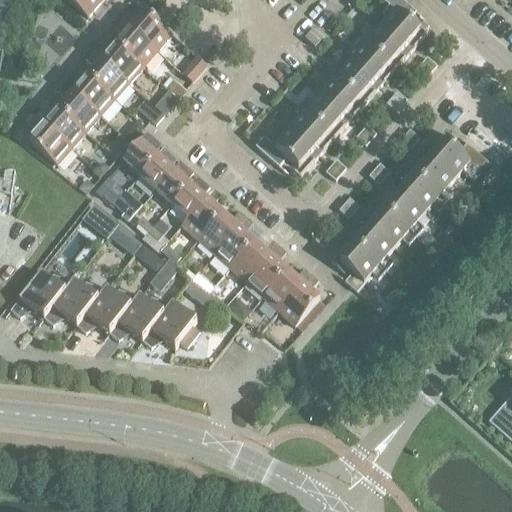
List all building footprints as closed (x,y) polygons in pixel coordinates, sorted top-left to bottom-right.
[(103,4),(98,0),(64,0),(88,21),(103,4)] [(265,140),(256,150),(288,178),(292,174),(300,181),(304,177),(310,182),(431,44),(425,39),(429,34),(421,27),(425,22),(400,0),(387,0),(385,3),(391,8),(384,16),(390,21),(375,39),(369,34),(354,51),(360,56),(345,73),(338,68),(323,85),(330,90),(314,108),(308,102),(293,119),(300,125),(284,143),(277,137),(271,145),(265,140)] [(0,25),(9,26),(10,8),(0,7),(0,25)] [(173,39),(145,15),(137,24),(128,16),(121,23),(158,56),(173,39)] [(158,56),(121,23),(115,30),(124,38),(116,47),(144,72),(158,56)] [(315,30),(305,41),(315,50),(325,38),(315,30)] [(144,72),(116,47),(108,56),(99,48),(93,56),(130,88),(144,72)] [(130,88),(93,56),(86,63),(95,71),(87,80),(116,104),(130,88)] [(193,86),(208,69),(198,61),(183,77),(193,86)] [(426,81),(437,69),(427,61),(417,73),(426,81)] [(116,104),(87,80),(79,89),(71,81),(64,88),(101,121),(116,104)] [(186,94),(174,84),(168,91),(179,101),(186,94)] [(101,121),(64,88),(58,95),(67,103),(59,112),(87,137),(101,121)] [(396,116),(407,104),(397,95),(386,107),(396,116)] [(170,111),(160,103),(155,109),(164,117),(170,111)] [(87,137),(59,112),(51,121),(42,113),(36,120),(73,153),(87,137)] [(163,119),(154,112),(148,118),(158,126),(163,119)] [(73,153),(36,120),(30,127),(39,135),(30,145),(58,170),(73,153)] [(366,150),(376,138),(366,129),(356,141),(366,150)] [(140,137),(134,131),(126,140),(132,146),(140,137)] [(328,258),(333,263),(331,265),(340,273),(336,278),(356,296),(372,277),(378,283),(393,266),(387,260),(402,243),(409,248),(423,231),(417,226),(433,208),(439,214),(453,197),(447,192),(462,174),(474,185),(481,177),(487,182),(495,173),(457,139),(453,143),(444,136),(442,138),(437,133),(328,258)] [(420,141),(410,133),(399,145),(409,153),(420,141)] [(149,136),(124,164),(141,179),(165,151),(149,136)] [(124,155),(120,151),(114,152),(111,156),(118,162),(124,155)] [(165,151),(141,179),(157,193),(181,166),(165,151)] [(335,184),(346,172),(336,164),(326,175),(335,184)] [(181,166),(157,193),(173,208),(198,180),(181,166)] [(389,176),(380,167),(369,179),(379,188),(386,179),(389,176)] [(0,215),(9,217),(15,173),(0,171),(0,215)] [(198,180),(173,208),(188,221),(181,229),(182,230),(214,194),(198,180)] [(215,193),(214,194),(182,230),(198,244),(223,216),(215,208),(223,199),(215,193)] [(102,200),(113,210),(118,204),(107,194),(102,200)] [(350,201),(339,213),(349,222),(359,210),(350,201)] [(128,213),(118,204),(113,210),(123,219),(128,213)] [(223,216),(198,244),(214,258),(247,221),(241,215),(233,224),(223,216)] [(141,221),(136,227),(147,237),(152,231),(141,221)] [(247,221),(214,258),(231,273),(256,245),(247,237),(255,228),(247,221)] [(152,231),(147,237),(156,245),(161,240),(152,231)] [(320,236),(314,242),(324,251),(329,244),(320,236)] [(135,257),(141,249),(132,241),(126,249),(135,257)] [(256,245),(231,273),(247,287),(280,250),(272,244),(265,253),(256,245)] [(280,250),(247,287),(263,301),(288,273),(279,265),(287,257),(280,250)] [(165,269),(158,262),(151,270),(159,276),(165,269)] [(288,273),(263,301),(279,316),(312,279),(305,273),(297,281),(288,273)] [(44,277),(42,275),(11,314),(21,322),(30,311),(44,323),(75,284),(74,283),(72,286),(54,279),(50,283),(43,277),(44,277)] [(312,279),(279,316),(296,331),(321,302),(311,294),(319,285),(312,279)] [(192,290),(182,282),(178,287),(178,292),(185,298),(192,290)] [(75,286),(76,285),(75,284),(44,323),(54,330),(62,319),(77,330),(108,292),(107,291),(105,294),(85,287),(82,291),(75,286)] [(109,293),(108,292),(77,330),(86,338),(95,326),(110,338),(140,299),(137,301),(118,295),(115,299),(108,293),(109,293)] [(140,299),(110,338),(119,345),(128,334),(143,346),(173,307),(172,306),(170,309),(151,303),(148,307),(141,301),(141,300),(140,299)] [(173,307),(143,346),(152,353),(161,341),(176,353),(180,347),(188,353),(200,337),(193,332),(197,326),(174,308),(173,307)] [(511,402),(510,401),(502,410),(489,426),(511,445),(511,402)]
